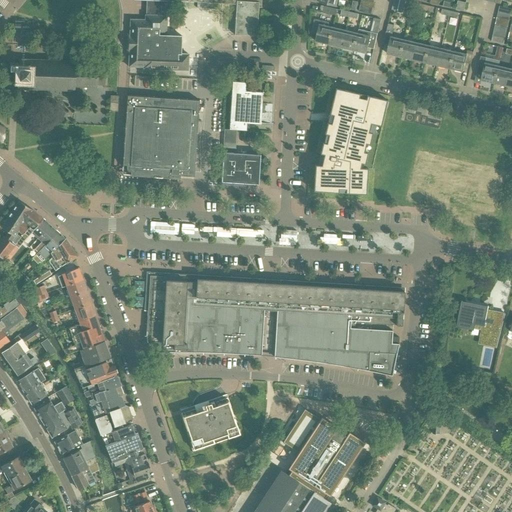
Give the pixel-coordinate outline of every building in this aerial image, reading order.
[(140,0),(146,0),(146,7),(146,15),(145,15),(145,20),(144,20),(132,20),(130,20),(130,21),(130,34),(129,34),(129,53),(129,65),(128,65),(128,67),(130,67),(141,67),(143,67),(143,69),(145,69),(145,68),(155,69),(157,69),(170,69),(170,70),(171,70),(171,69),(186,70),(187,70),(187,68),(188,56),(188,54),(186,54),(181,54),(181,36),(165,35),(166,17),(166,16),(166,1),(174,1),(174,0),(140,0)] [(179,0),(180,1),(197,2),(236,5),(236,11),(235,19),(235,27),(234,35),(256,36),(257,28),(258,12),(258,2),(257,0),(179,0)] [(361,0),(360,6),(372,9),(374,3),(361,0)] [(402,0),(399,0),(397,11),(403,13),(406,1),(402,0)] [(412,2),(406,1),(403,13),(409,14),(412,2)] [(456,9),(464,11),(466,3),(465,2),(458,1),(457,4),(456,9)] [(324,6),(323,12),(335,15),(337,9),(324,6)] [(372,9),(360,6),(359,11),(371,14),(372,9)] [(499,6),(498,12),(510,15),(511,9),(499,6)] [(498,12),(497,18),(509,21),(510,15),(498,12)] [(497,18),(495,24),(508,27),(509,21),(497,18)] [(317,42),(329,44),(333,27),(321,25),(320,24),(316,41),(317,42)] [(495,24),(494,29),(506,32),(508,27),(495,24)] [(340,47),(341,47),(345,30),(344,30),(333,27),(329,44),(333,45),(332,46),(334,47),(334,45),(340,47)] [(494,29),(493,35),(505,38),(506,32),(494,29)] [(342,47),(354,50),(358,33),(346,31),(346,30),(345,30),(341,47),(342,48),(342,47)] [(400,57),(404,40),(393,37),(391,37),(392,33),(386,31),(383,44),(389,45),(387,54),(389,54),(395,55),(395,57),(396,57),(396,55),(400,56),(400,57)] [(358,33),(354,50),(358,51),(357,52),(358,52),(359,51),(365,52),(365,53),(366,53),(368,45),(374,46),(377,34),(371,32),(370,36),(369,36),(358,33)] [(505,38),(493,35),(491,41),(503,44),(505,38)] [(411,60),(413,60),(417,43),(416,42),(415,43),(404,40),(400,57),(412,59),(411,60)] [(414,60),(425,63),(429,46),(417,43),(418,43),(417,43),(413,60),(414,60)] [(436,65),(437,66),(440,56),(441,48),(440,48),(429,46),(425,63),(436,65)] [(438,66),(450,68),(454,52),(442,49),(441,48),(440,56),(437,66),(438,66)] [(454,52),(450,68),(451,68),(454,69),(454,70),(455,71),(455,69),(461,71),(463,71),(465,63),(471,64),(474,52),(468,50),(467,54),(465,54),(454,52)] [(67,92),(68,92),(69,91),(70,91),(70,92),(72,91),(71,91),(74,90),(75,89),(74,89),(75,87),(96,88),(97,66),(75,65),(76,64),(76,63),(75,63),(73,61),(72,60),(72,61),(70,61),(70,60),(68,60),(68,61),(61,61),(62,59),(60,59),(60,61),(54,60),(54,59),(53,59),(53,60),(46,60),(46,59),(45,59),(45,60),(38,60),(38,59),(37,59),(37,60),(31,59),(31,58),(30,58),(29,60),(23,59),(23,58),(22,58),(22,59),(17,59),(17,60),(18,60),(18,66),(18,68),(16,68),(16,70),(18,70),(18,78),(15,78),(15,80),(17,80),(17,83),(18,83),(17,88),(16,88),(16,89),(20,89),(20,90),(21,90),(21,89),(28,89),(28,91),(29,91),(29,89),(36,90),(36,91),(37,91),(37,90),(43,90),(43,91),(45,91),(45,90),(51,90),(51,91),(52,92),(52,90),(59,91),(59,92),(60,92),(60,91),(67,91),(67,92)] [(499,62),(480,58),(477,73),(483,74),(481,80),(483,80),(489,81),(489,83),(490,83),(490,82),(494,83),(498,66),(499,62)] [(510,69),(498,66),(494,83),(506,86),(507,86),(511,69),(510,69)] [(224,130),(236,131),(236,130),(246,130),(246,123),(260,124),(260,123),(261,103),(262,93),(262,92),(245,91),(245,83),(245,82),(232,81),(232,82),(231,90),(231,91),(230,120),(229,120),(229,121),(229,129),(229,130),(224,130)] [(345,192),(345,193),(362,194),(362,193),(362,187),(366,187),(367,169),(368,168),(370,169),(380,126),(387,100),(335,88),(329,114),(333,115),(331,123),(327,122),(327,123),(324,134),(322,142),(320,154),(323,154),(321,165),(315,165),(313,184),(314,184),(317,184),(317,190),(317,191),(338,192),(338,189),(345,189),(345,192)] [(110,95),(110,103),(118,104),(118,96),(110,95)] [(122,165),(126,166),(126,168),(126,170),(127,171),(129,171),(130,172),(130,175),(134,175),(134,176),(180,179),(180,178),(180,176),(187,176),(194,177),(194,172),(195,167),(194,167),(195,157),(196,153),(195,153),(196,143),(197,138),(196,138),(197,128),(199,100),(168,98),(168,99),(158,98),(127,95),(125,123),(125,133),(124,133),(124,138),(124,148),(123,148),(123,153),(122,165)] [(118,104),(110,103),(109,111),(117,111),(118,104)] [(235,144),(223,144),(221,182),(257,184),(258,184),(260,161),(261,161),(263,163),(265,163),(267,162),(267,159),(266,157),(263,157),(261,159),(260,159),(260,154),(259,154),(259,155),(235,153),(235,144)] [(4,259),(30,226),(33,229),(42,218),(32,210),(18,202),(1,228),(8,232),(5,237),(3,237),(0,240),(0,263),(1,264),(4,259)] [(32,233),(38,239),(50,225),(42,218),(33,229),(30,226),(4,259),(7,262),(32,233)] [(35,250),(38,252),(57,232),(50,225),(38,239),(42,242),(35,250)] [(275,229),(275,237),(289,237),(289,230),(275,229)] [(49,248),(52,251),(66,239),(65,239),(57,232),(38,252),(42,256),(49,248)] [(66,239),(52,251),(53,251),(51,253),(54,257),(49,261),(55,271),(77,256),(66,239)] [(66,286),(82,280),(78,268),(62,274),(62,275),(58,276),(62,287),(66,286)] [(33,281),(35,285),(51,274),(48,271),(33,281)] [(274,356),(274,357),(275,357),(281,358),(289,359),(305,361),(316,362),(326,364),(327,364),(330,364),(346,367),(357,369),(367,371),(368,371),(387,375),(388,375),(392,376),(393,370),(399,344),(391,344),(392,331),(350,328),(350,322),(396,325),(402,326),(402,313),(403,313),(404,293),(404,292),(404,291),(403,291),(280,284),(279,284),(270,283),(266,283),(264,283),(150,276),(149,279),(149,280),(147,323),(146,336),(147,342),(150,347),(150,348),(155,351),(156,351),(162,352),(162,353),(162,352),(168,352),(171,352),(172,352),(198,353),(213,353),(224,353),(229,354),(230,354),(236,354),(244,355),(260,355),(260,356),(261,356),(261,355),(264,301),(270,302),(277,302),(277,304),(277,305),(278,305),(284,305),(282,324),(276,324),(274,356)] [(82,280),(66,286),(70,297),(87,292),(82,280)] [(37,296),(41,295),(46,293),(44,285),(35,289),(37,296)] [(70,297),(75,309),(91,303),(87,292),(70,297)] [(0,317),(18,303),(14,298),(9,303),(7,302),(4,305),(4,306),(1,309),(0,307),(0,317)] [(461,305),(460,309),(457,324),(457,325),(462,326),(462,325),(471,327),(473,328),(473,327),(473,326),(483,328),(481,338),(482,339),(481,343),(489,344),(489,345),(496,346),(497,346),(505,314),(503,313),(489,310),(488,310),(487,310),(482,309),(482,307),(462,303),(461,302),(461,305)] [(75,325),(84,349),(105,341),(91,303),(75,309),(80,323),(75,325)] [(0,348),(10,342),(5,335),(10,332),(9,330),(25,320),(22,316),(25,314),(20,307),(17,309),(0,320),(0,348)] [(20,336),(24,341),(39,331),(35,325),(20,336)] [(105,341),(84,349),(90,364),(110,357),(105,341)] [(1,352),(9,364),(25,353),(16,342),(1,352)] [(25,353),(9,364),(17,375),(37,362),(33,357),(29,360),(25,353)] [(90,366),(82,370),(81,368),(74,371),(81,388),(97,382),(115,376),(114,375),(114,376),(113,374),(117,373),(115,366),(113,367),(111,360),(90,367),(90,366)] [(17,381),(24,393),(40,383),(45,380),(38,368),(17,381)] [(490,383),(492,373),(485,371),(485,372),(480,371),(473,369),(472,374),(471,374),(471,375),(471,376),(489,384),(490,383)] [(84,390),(86,396),(120,385),(117,377),(115,376),(97,382),(99,387),(86,391),(85,390),(84,390)] [(40,383),(24,393),(31,404),(47,394),(40,383)] [(65,404),(75,399),(67,385),(57,391),(65,404)] [(93,412),(95,418),(110,413),(112,412),(112,410),(124,405),(121,397),(122,397),(123,394),(120,385),(86,396),(90,407),(92,406),(94,411),(93,412)] [(181,414),(193,450),(240,434),(227,397),(201,406),(202,407),(193,410),(193,409),(192,409),(181,413),(181,414)] [(34,408),(43,423),(65,409),(61,401),(53,406),(49,399),(34,408)] [(95,421),(100,436),(110,432),(109,430),(111,428),(112,431),(130,424),(129,421),(130,421),(132,418),(128,406),(125,405),(124,405),(112,410),(112,412),(110,413),(95,418),(95,419),(95,421)] [(65,409),(43,423),(51,438),(67,429),(66,427),(70,425),(72,429),(82,423),(73,408),(64,413),(62,411),(65,409)] [(287,469),(288,468),(291,471),(288,475),(282,471),(254,511),(322,511),(329,502),(324,498),(326,494),(329,496),(365,442),(349,432),(346,436),(336,430),(338,427),(322,417),(320,419),(304,408),(282,442),(298,453),(287,469)] [(100,436),(105,445),(134,434),(131,424),(130,424),(112,431),(111,428),(109,430),(110,432),(100,436)] [(54,442),(61,456),(82,444),(75,430),(54,442)] [(4,431),(0,432),(0,453),(6,450),(7,450),(8,450),(9,450),(10,450),(11,449),(11,448),(12,447),(12,446),(12,445),(12,444),(12,443),(12,442),(11,441),(10,440),(9,440),(7,437),(7,436),(7,435),(7,434),(7,433),(6,432),(5,431),(4,431)] [(113,462),(143,452),(142,450),(143,450),(137,433),(134,434),(105,445),(112,463),(113,462)] [(93,451),(90,440),(80,446),(81,448),(63,458),(71,475),(96,462),(94,457),(93,451)] [(143,452),(113,462),(115,466),(126,462),(132,479),(127,481),(128,485),(149,478),(147,472),(151,471),(148,462),(147,462),(144,454),(143,454),(143,452)] [(6,471),(9,477),(25,468),(18,457),(1,466),(0,466),(0,472),(3,470),(4,472),(6,471)] [(96,462),(71,475),(78,490),(81,488),(81,489),(86,486),(88,485),(88,484),(94,481),(90,472),(97,469),(96,462)] [(25,468),(9,477),(12,483),(11,483),(12,485),(5,489),(7,494),(0,498),(0,502),(1,504),(5,502),(9,499),(14,497),(11,492),(15,490),(14,489),(31,480),(25,468)] [(132,496),(133,498),(135,504),(147,499),(144,491),(132,496)] [(14,497),(9,499),(18,506),(21,503),(14,497)] [(376,499),(372,504),(373,505),(373,504),(373,505),(374,506),(373,506),(377,509),(375,511),(393,511),(396,509),(387,504),(387,505),(384,503),(383,504),(383,503),(383,502),(384,501),(378,498),(378,499),(377,499),(376,499)] [(18,506),(9,499),(5,502),(15,510),(18,506)] [(27,506),(22,511),(23,511),(45,511),(40,507),(42,505),(35,499),(28,508),(27,506)] [(128,508),(129,511),(154,511),(152,505),(150,505),(149,501),(128,508)]
